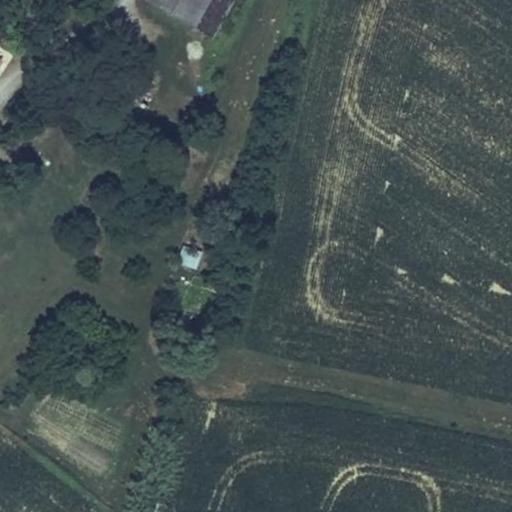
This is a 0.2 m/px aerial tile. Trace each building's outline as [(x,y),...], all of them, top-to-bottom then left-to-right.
[(147,0),(195,26),(209,0),(147,0)] [(209,0),(195,26),(213,35),(231,0),(209,0)] [(116,66),(102,89),(143,115),(157,92),(147,86),(116,66)] [(97,120),(127,139),(143,115),(102,89),(92,105),(102,111),(97,120)] [(184,247),(178,264),(197,271),(203,253),(184,247)]
